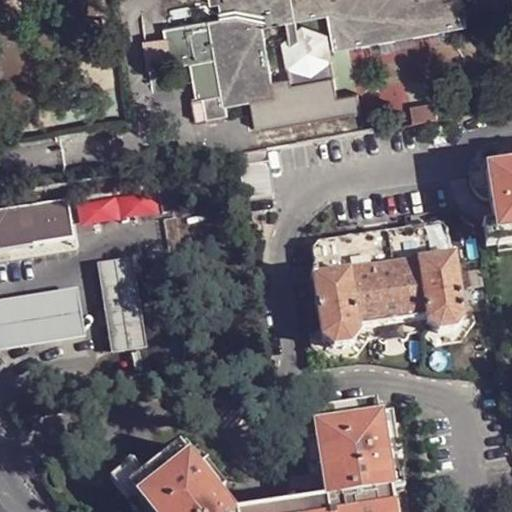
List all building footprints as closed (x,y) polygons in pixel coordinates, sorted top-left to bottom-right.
[(336,50),(469,28),(468,18),(464,0),(212,0),(213,5),(220,4),(224,20),(167,29),(174,67),(193,64),(217,59),(224,95),(206,98),(210,120),(229,115),(226,106),(277,97),(265,27),(331,15),(336,50)] [(193,64),(199,100),(206,98),(224,95),(217,59),(193,64)] [(273,150),(241,155),(248,201),(280,197),(277,181),(273,150)] [(511,167),(492,171),(502,236),(511,234),(511,167)] [(69,199),(0,210),(0,251),(76,239),(69,199)] [(323,245),(317,252),(321,281),(318,282),(324,328),(324,337),(326,341),(337,351),(354,348),(363,335),(363,329),(429,320),(429,325),(441,335),(458,333),(466,321),(466,315),(465,306),(457,262),(454,262),(450,234),(443,227),(396,235),(390,236),(378,237),(373,238),(323,245)] [(111,354),(148,348),(130,259),(96,264),(111,354)] [(85,340),(77,290),(1,302),(0,302),(0,353),(12,352),(85,340)] [(237,511),(185,446),(134,487),(153,511),(402,511),(402,510),(399,510),(396,495),(399,495),(390,434),(388,434),(383,403),(318,414),(332,504),(279,511),(237,511)]
